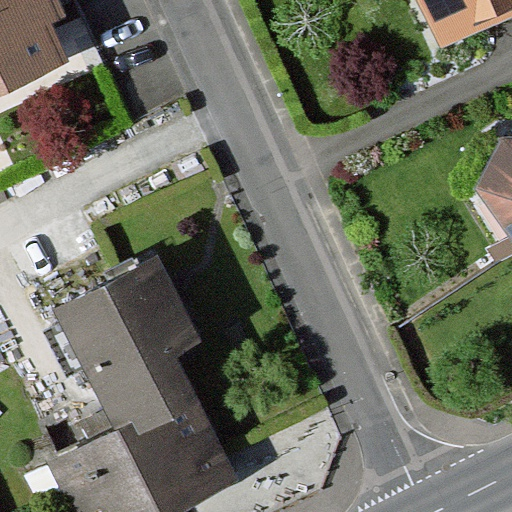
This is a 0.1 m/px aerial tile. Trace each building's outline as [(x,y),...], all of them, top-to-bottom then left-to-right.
[(0,0),(0,75),(54,49),(38,17),(54,9),(49,0),(0,0)] [(511,0),(418,0),(443,50),(511,16),(511,0)] [(511,245),(511,142),(500,143),(467,188),(507,249),(511,245)] [(165,261),(79,306),(107,360),(174,324),(193,314),(165,261)] [(174,324),(107,360),(133,409),(59,448),(92,511),(150,511),(247,461),(174,324)]
